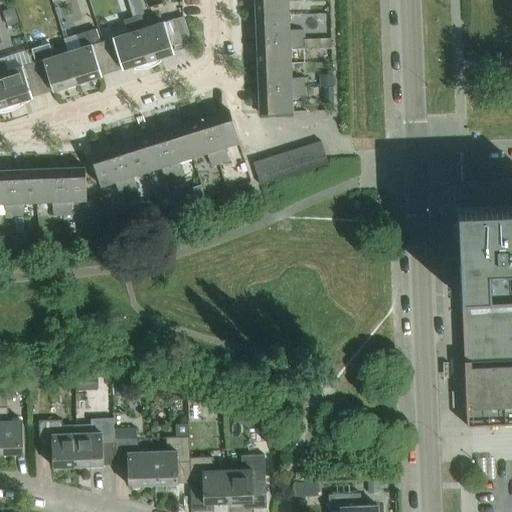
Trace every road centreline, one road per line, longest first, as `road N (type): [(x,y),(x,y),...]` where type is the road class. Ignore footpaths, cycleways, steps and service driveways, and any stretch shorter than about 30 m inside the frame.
road 1 (residential): [(428,511),(414,173)]
road 2 (residential): [(214,0),(215,59),(183,80),(73,117),(0,130)]
road 3 (residential): [(414,173),(405,0)]
road 4 (residential): [(125,511),(0,483)]
